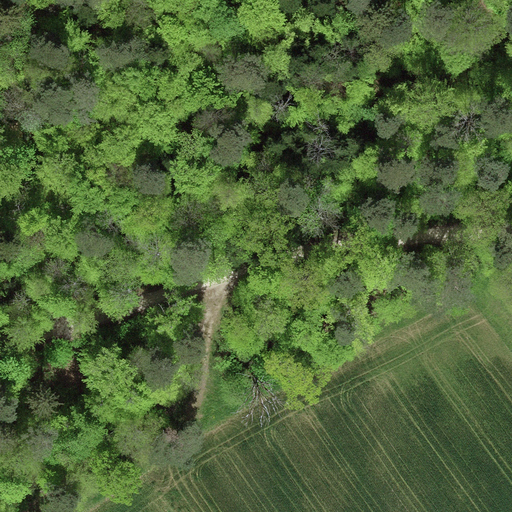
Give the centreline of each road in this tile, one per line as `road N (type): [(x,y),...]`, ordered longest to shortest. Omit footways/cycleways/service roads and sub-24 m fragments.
road 1 (track): [(0,342),(338,242),(511,224)]
road 2 (track): [(217,276),(195,421)]
